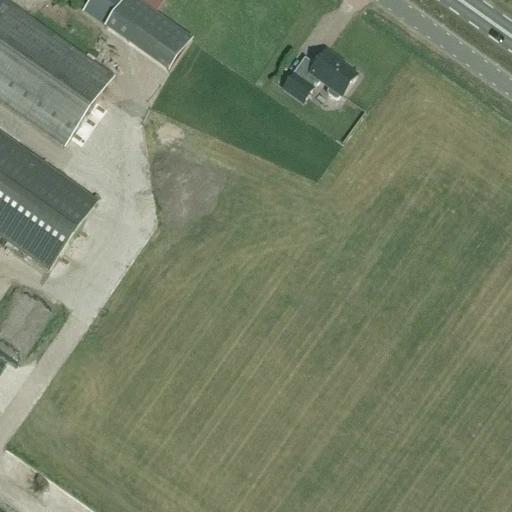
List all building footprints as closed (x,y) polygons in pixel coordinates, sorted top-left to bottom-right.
[(0,0),(0,101),(66,148),(115,79),(12,7),(1,0),(0,0)] [(93,0),(84,14),(108,31),(129,0),(93,0)] [(343,99),(358,78),(340,65),(341,62),(327,52),(310,76),(343,99)] [(315,90),(296,76),(284,93),(304,107),(315,90)] [(0,135),(0,232),(4,236),(53,271),(99,205),(50,171),(0,135)]
